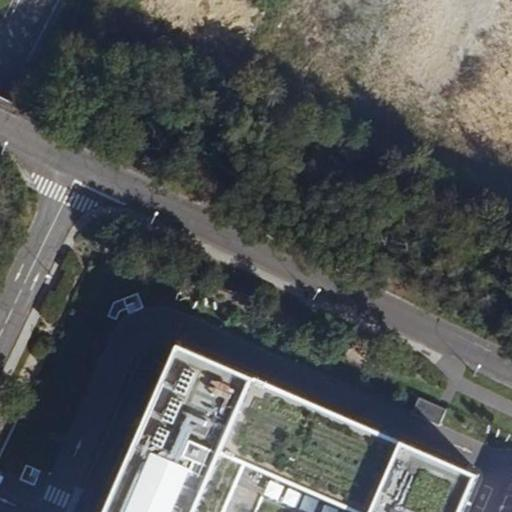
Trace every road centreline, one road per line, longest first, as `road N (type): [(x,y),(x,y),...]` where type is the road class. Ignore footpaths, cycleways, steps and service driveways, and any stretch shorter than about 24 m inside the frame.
road 1 (residential): [(511,368),(76,166)]
road 2 (residential): [(76,166),(0,336)]
